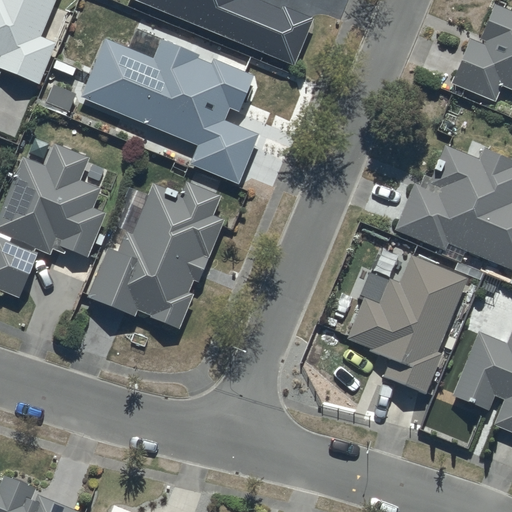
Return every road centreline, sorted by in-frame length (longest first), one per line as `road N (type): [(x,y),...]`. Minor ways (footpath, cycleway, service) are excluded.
road 1 (residential): [(408,0),(231,432)]
road 2 (residential): [(231,432),(470,511)]
road 3 (residential): [(0,374),(231,432)]
